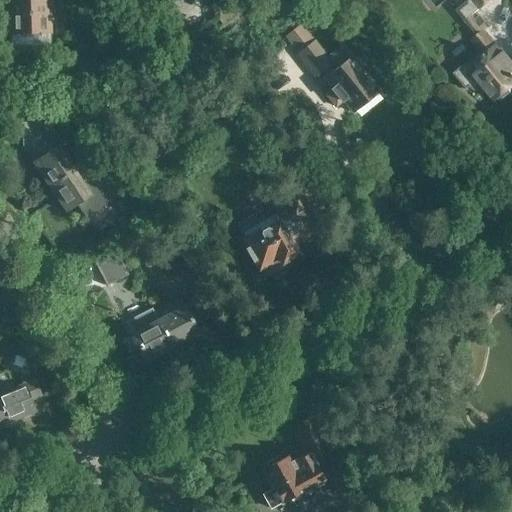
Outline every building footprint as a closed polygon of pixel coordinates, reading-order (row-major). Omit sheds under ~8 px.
[(13,0),(13,6),(8,6),(10,46),(50,44),(48,4),(44,4),(43,0),(13,0)] [(481,50),(453,73),(466,89),(469,87),(470,88),(471,88),(472,89),(473,90),(474,90),(475,90),(476,90),(477,90),(479,90),(480,89),(482,92),(486,89),(495,100),(500,97),(504,98),(511,91),(511,88),(511,86),(511,58),(509,56),(508,57),(497,43),(496,45),(484,31),(489,26),(477,12),(467,0),(455,10),(476,36),(472,39),(481,50)] [(466,0),(467,0),(477,12),(491,0),(466,0)] [(300,23),(284,37),(314,75),(320,71),(332,86),(325,92),(335,105),(343,99),(354,112),(379,92),(362,70),(364,65),(358,58),(353,59),(342,45),(327,56),(300,23)] [(32,163),(49,188),(73,171),(73,170),(83,164),(81,161),(82,160),(74,148),(74,149),(68,141),(63,146),(48,124),(22,123),(21,146),(32,163)] [(112,146),(104,133),(89,143),(98,156),(112,146)] [(292,145),(274,155),(292,184),(309,174),(292,145)] [(132,169),(98,192),(104,202),(139,179),(132,169)] [(73,171),(49,188),(65,212),(89,195),(73,171)] [(281,262),(297,253),(285,233),(291,229),(293,234),(306,227),(294,206),(282,213),(284,217),(240,242),(257,273),(262,271),(266,278),(284,267),(281,262)] [(330,246),(342,261),(359,247),(347,231),(330,246)] [(125,276),(113,251),(94,260),(106,285),(125,276)] [(154,311),(173,346),(197,333),(193,324),(207,317),(197,298),(184,305),(180,297),(154,311)] [(173,346),(154,311),(148,301),(138,307),(148,325),(131,333),(146,360),(173,346)] [(0,372),(0,406),(7,423),(35,411),(30,401),(41,397),(34,379),(12,388),(6,370),(0,372)] [(262,494),(271,510),(281,504),(313,487),(318,495),(333,487),(337,494),(339,493),(342,497),(353,491),(338,464),(327,470),(325,468),(319,471),(313,461),(331,450),(311,415),(291,426),(299,440),(286,447),(291,455),(280,460),(278,457),(265,464),(267,468),(263,471),(272,488),(262,494)]
